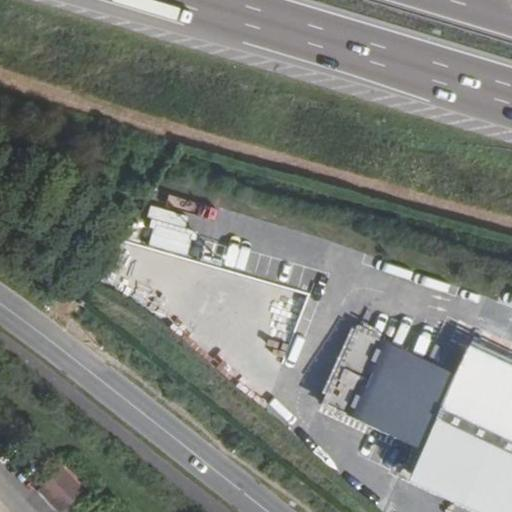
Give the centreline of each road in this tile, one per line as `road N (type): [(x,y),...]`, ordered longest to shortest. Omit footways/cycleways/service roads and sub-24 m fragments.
road 1 (motorway): [(167,0),(511,103)]
road 2 (secondary): [(267,511),(0,303)]
